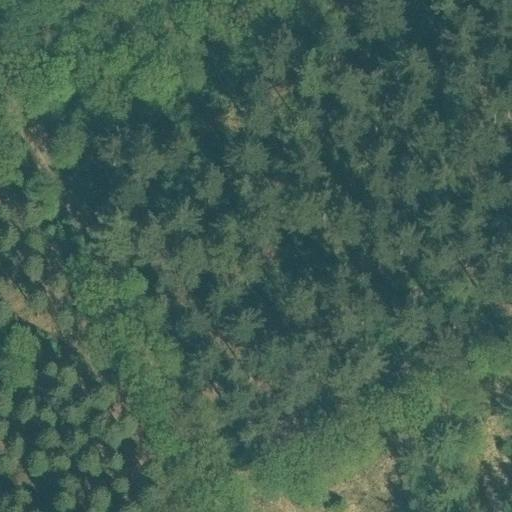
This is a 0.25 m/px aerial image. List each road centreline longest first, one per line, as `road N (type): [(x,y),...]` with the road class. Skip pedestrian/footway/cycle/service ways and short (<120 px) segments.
road 1 (track): [(173,511),(212,499),(0,67)]
road 2 (track): [(218,511),(212,499),(511,354)]
